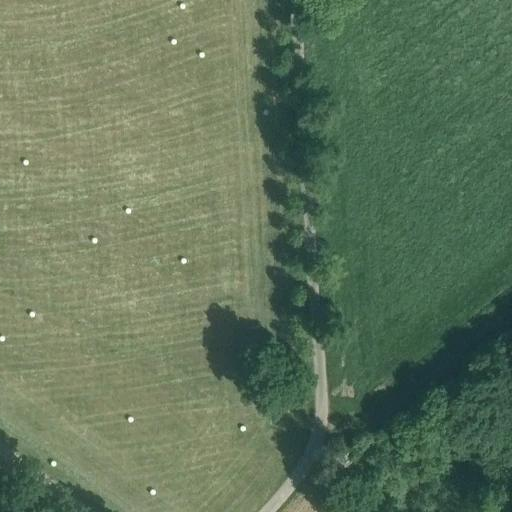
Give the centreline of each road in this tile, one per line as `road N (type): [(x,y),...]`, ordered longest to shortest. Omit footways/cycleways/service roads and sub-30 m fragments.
road 1 (unclassified): [(268,511),(322,432),(300,0)]
road 2 (unclassified): [(105,511),(0,444)]
